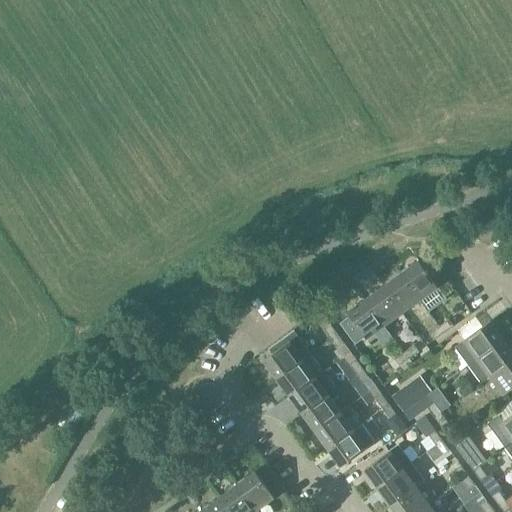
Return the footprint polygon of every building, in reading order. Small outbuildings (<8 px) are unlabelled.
[(401,275),(419,301),(438,288),(419,262),(401,275)] [(401,275),(383,288),(402,314),(419,301),(401,275)] [(383,288),(366,301),(385,326),(402,314),(383,288)] [(385,326),(366,301),(348,314),(366,340),(385,326)] [(449,321),(439,328),(444,334),(454,327),(449,321)] [(490,323),(464,342),(455,349),(469,367),(504,341),(490,323)] [(332,340),(338,336),(331,326),(325,330),(332,340)] [(444,334),(439,328),(430,335),(434,341),(444,334)] [(270,350),(273,355),(264,362),(277,380),(303,361),(311,355),(295,332),(294,331),(269,350),(269,351),(270,350)] [(338,336),(332,340),(339,350),(345,345),(338,336)] [(511,361),(511,352),(504,341),(469,367),(481,384),(490,378),(511,361)] [(404,353),(409,360),(419,353),(414,346),(404,353)] [(409,360),(404,353),(395,360),(400,367),(409,360)] [(303,361),(277,380),(290,397),(316,378),(324,373),(311,355),(303,361)] [(357,375),(364,370),(356,360),(350,365),(357,375)] [(511,390),(511,361),(490,378),(504,396),(511,390)] [(324,373),(316,378),(290,397),(303,415),(329,396),(337,390),(329,379),(336,374),(331,368),(324,373)] [(364,370),(357,375),(364,385),(371,380),(364,370)] [(405,414),(429,396),(416,379),(392,396),(404,413),(405,414)] [(364,385),(356,390),(362,398),(370,392),(376,387),(371,380),(364,385)] [(329,396),(303,415),(315,432),(341,413),(329,396)] [(383,410),(389,405),(382,396),(376,400),(383,410)] [(405,414),(410,421),(428,409),(435,419),(441,414),(429,396),(405,414)] [(396,415),(389,405),(383,410),(390,420),(396,415)] [(350,407),(341,413),(315,432),(328,450),(354,431),(347,421),(356,415),(350,407)] [(448,423),(441,414),(435,419),(442,428),(448,423)] [(425,416),(416,423),(426,437),(435,430),(425,416)] [(511,416),(504,422),(499,416),(487,424),(506,449),(511,444),(511,416)] [(354,431),(328,450),(341,468),(367,449),(354,431)] [(437,446),(443,442),(435,432),(429,437),(436,445),(437,446)] [(465,461),(479,453),(468,432),(453,440),(465,461)] [(429,437),(421,443),(427,452),(436,445),(429,437)] [(450,451),(443,442),(437,446),(444,456),(450,451)] [(398,446),(390,452),(365,471),(378,489),(404,470),(397,460),(405,455),(398,446)] [(479,453),(467,462),(474,472),(481,467),(486,463),(479,453)] [(433,488),(451,472),(441,462),(424,478),(433,488)] [(462,481),(468,476),(461,466),(455,471),(462,481)] [(488,477),(481,467),(474,472),(481,482),(488,477)] [(404,470),(378,489),(391,507),(417,488),(404,470)] [(256,473),(237,487),(255,511),(256,511),(275,499),(256,473)] [(475,486),(468,476),(462,481),(469,491),(475,486)] [(255,511),(237,487),(220,499),(229,511),(255,511)] [(417,488),(391,507),(394,511),(420,511),(429,505),(417,488)] [(500,507),(506,502),(499,492),(493,497),(500,507)] [(229,511),(220,499),(202,511),(229,511)] [(492,511),(494,511),(487,501),(480,506),(484,511),(492,511)] [(511,511),(511,510),(506,502),(500,507),(503,511),(511,511)]
